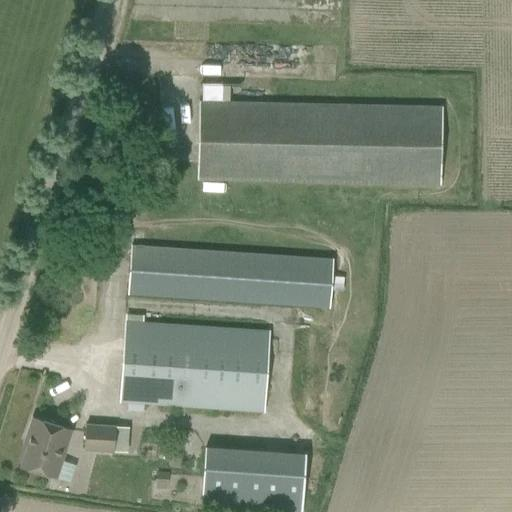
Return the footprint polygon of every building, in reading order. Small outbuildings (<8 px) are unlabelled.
[(197,180),(217,180),(438,185),(439,107),(285,103),(229,102),(230,84),(202,84),(201,102),(198,102),(197,180)] [(127,294),(147,295),(329,307),(332,259),(130,246),(127,294)] [(120,402),(263,412),(268,331),(125,322),(120,402)] [(20,467),(39,473),(56,479),(71,430),(32,417),(26,435),(29,436),(20,467)] [(83,450),(112,452),(113,427),(85,425),(83,450)] [(201,508),(263,511),(301,511),(305,454),(205,448),(201,508)] [(156,472),(155,489),(166,490),(167,473),(156,472)]
